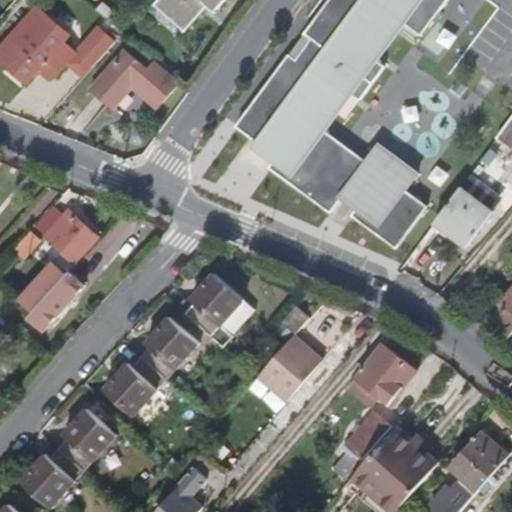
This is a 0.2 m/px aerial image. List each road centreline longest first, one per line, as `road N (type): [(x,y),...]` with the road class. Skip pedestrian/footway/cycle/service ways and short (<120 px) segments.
road 1 (residential): [(207,217),(399,299),(448,329),(511,386)]
road 2 (residential): [(0,448),(207,217)]
road 3 (unknown): [(399,299),(235,480)]
road 4 (residential): [(284,0),(148,186)]
road 5 (residential): [(0,128),(148,186)]
